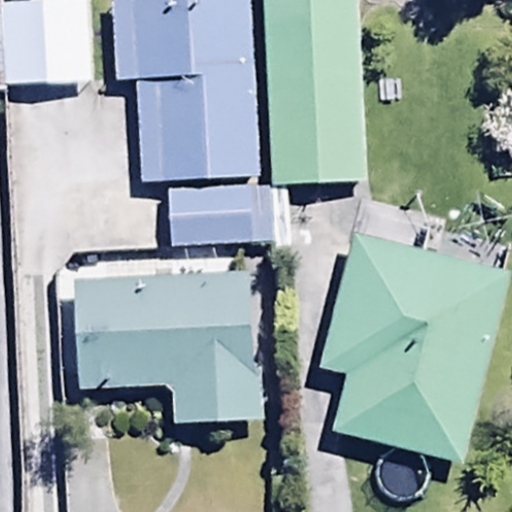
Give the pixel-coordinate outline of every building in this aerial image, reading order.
[(0,0),(0,99),(7,99),(7,94),(46,93),(44,0),(0,0)] [(259,0),(269,194),(363,189),(353,0),(259,0)] [(247,1),(109,10),(114,91),(129,90),(136,192),(259,184),(247,1)] [(47,102),(13,102),(13,166),(47,166),(47,102)] [(286,255),(286,199),(168,199),(168,255),(286,255)] [(464,475),(508,281),(354,245),(323,378),(345,383),(331,445),(464,475)] [(172,432),(260,429),(255,318),(263,318),(260,262),(76,269),(81,399),(171,395),(172,432)]
